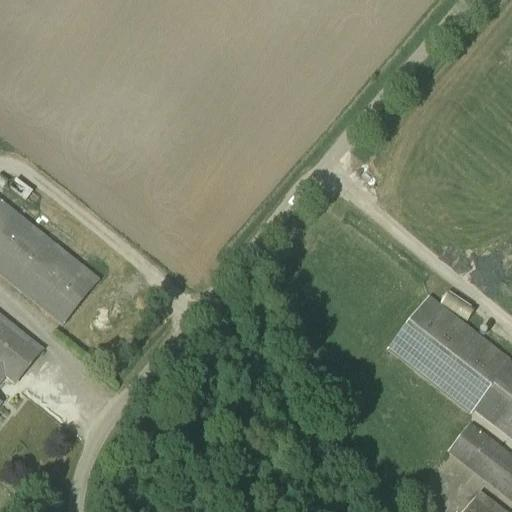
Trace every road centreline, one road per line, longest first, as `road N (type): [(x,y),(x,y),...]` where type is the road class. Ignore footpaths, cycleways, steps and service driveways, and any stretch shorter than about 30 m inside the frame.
road 1 (unclassified): [(73,511),(81,449),(460,0)]
road 2 (track): [(511,315),(323,161)]
